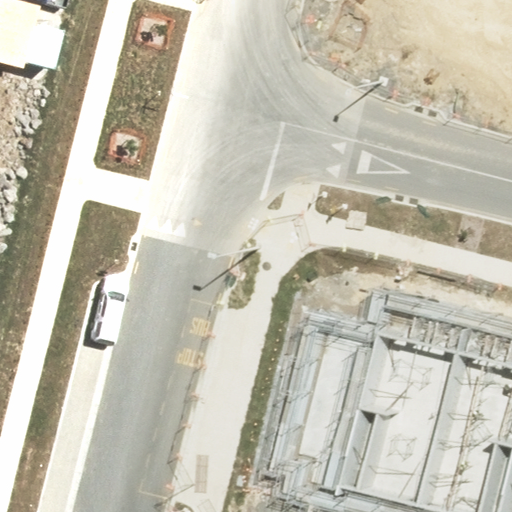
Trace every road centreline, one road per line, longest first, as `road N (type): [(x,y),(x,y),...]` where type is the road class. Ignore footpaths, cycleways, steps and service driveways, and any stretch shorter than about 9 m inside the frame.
road 1 (residential): [(115,511),(218,89)]
road 2 (residential): [(218,89),(511,169)]
